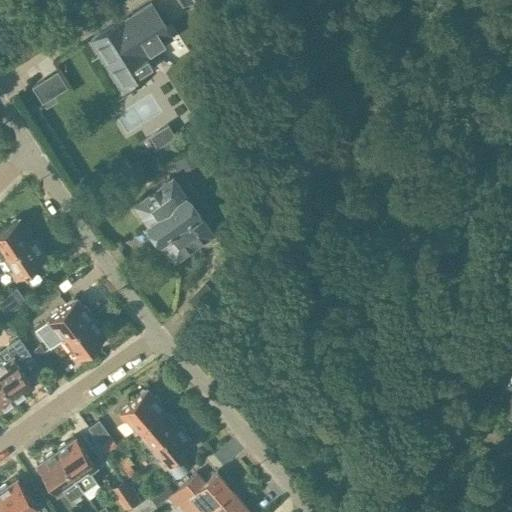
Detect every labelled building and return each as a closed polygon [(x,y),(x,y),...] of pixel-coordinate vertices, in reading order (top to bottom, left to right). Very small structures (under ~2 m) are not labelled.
[(151,1),(91,39),(122,88),(155,68),(146,52),(166,40),(161,32),(167,28),(151,1)] [(57,99),(54,94),(42,101),(46,107),(57,99)] [(174,136),(158,146),(164,155),(180,145),(174,136)] [(179,174),(204,161),(194,142),(169,156),(179,174)] [(172,174),(134,202),(148,221),(151,224),(158,234),(175,257),(212,229),(172,174)] [(19,215),(0,227),(0,251),(2,255),(32,234),(31,233),(32,229),(29,224),(25,223),(19,215)] [(32,234),(2,255),(16,275),(46,254),(40,246),(41,241),(37,237),(33,236),(32,234)] [(56,284),(46,290),(52,298),(61,291),(56,284)] [(17,286),(0,298),(0,303),(6,313),(26,299),(17,286)] [(73,298),(48,318),(62,335),(90,314),(90,313),(90,308),(86,304),(82,303),(77,297),(74,299),(73,298)] [(90,314),(62,335),(77,355),(105,333),(99,325),(99,320),(96,316),(92,315),(90,314)] [(19,335),(0,348),(0,377),(13,396),(14,395),(19,396),(23,393),(24,389),(33,383),(27,374),(40,365),(19,335)] [(30,351),(35,356),(44,349),(40,343),(30,351)] [(50,357),(44,349),(35,356),(40,364),(50,357)] [(511,425),(511,364),(501,385),(511,390),(511,395),(507,406),(511,408),(511,422),(511,425)] [(11,398),(13,396),(0,377),(0,405),(3,404),(6,404),(11,401),(11,398)] [(119,409),(134,427),(162,403),(146,385),(119,409)] [(134,427),(150,445),(177,421),(162,403),(134,427)] [(99,418),(88,426),(106,451),(117,443),(99,418)] [(177,421),(150,445),(165,463),(171,470),(173,473),(189,460),(188,459),(181,450),(193,440),(185,431),(185,428),(181,423),(178,423),(177,421)] [(59,449),(57,450),(76,477),(84,488),(97,479),(89,468),(96,463),(77,436),(69,442),(65,441),(60,445),(59,449)] [(47,457),(38,463),(57,490),(63,486),(71,497),(84,488),(76,477),(57,450),(56,451),(52,450),(48,453),(47,457)] [(128,455),(114,464),(118,470),(127,464),(132,461),(128,455)] [(127,464),(118,470),(123,478),(124,477),(125,477),(132,472),(127,464)] [(173,490),(167,495),(168,495),(176,506),(179,504),(185,511),(202,511),(209,506),(210,505),(231,487),(230,486),(216,470),(204,480),(196,470),(173,490)] [(0,494),(12,511),(42,511),(37,504),(16,475),(7,481),(3,480),(0,482),(0,494)] [(125,477),(124,477),(123,478),(110,486),(124,508),(139,498),(125,477)] [(209,506),(202,511),(247,511),(244,508),(247,505),(231,487),(210,505),(209,506)] [(0,511),(12,511),(0,494),(0,511)] [(121,511),(143,511),(155,504),(148,494),(121,511)]
